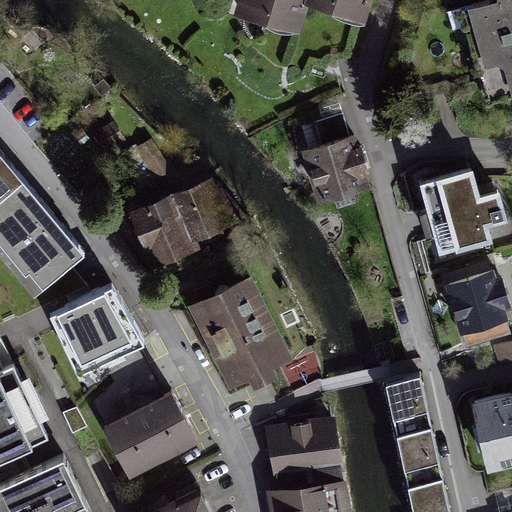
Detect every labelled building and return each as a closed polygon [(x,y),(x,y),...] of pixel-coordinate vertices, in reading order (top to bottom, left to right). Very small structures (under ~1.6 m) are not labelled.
[(296,49),(309,0),(245,0),(236,32),(296,49)] [(362,34),(371,0),(312,0),(307,19),(362,34)] [(511,0),(463,0),(459,1),(489,97),(511,88),(511,0)] [(362,176),(342,112),(315,120),(320,136),(302,142),(317,191),(362,176)] [(0,195),(23,176),(0,148),(0,195)] [(470,164),(421,178),(440,247),(489,233),(485,218),(503,213),(496,187),(478,192),(470,164)] [(0,247),(36,292),(86,252),(23,176),(0,195),(0,247)] [(229,222),(210,176),(133,209),(153,255),(229,222)] [(482,327),(510,320),(496,264),(452,275),(466,330),(482,327)] [(250,270),(191,301),(231,377),(290,346),(250,270)] [(139,318),(117,286),(33,343),(54,375),(139,318)] [(0,369),(13,363),(0,335),(0,369)] [(96,403),(131,468),(196,433),(169,384),(157,389),(139,348),(114,372),(117,379),(96,403)] [(45,433),(13,363),(0,369),(0,454),(12,449),(45,433)] [(383,376),(412,511),(451,511),(446,487),(436,439),(425,388),(421,368),(383,376)] [(511,394),(475,403),(489,465),(511,460),(511,394)] [(335,411),(269,423),(279,474),(345,462),(335,411)] [(91,511),(62,451),(0,481),(0,511),(91,511)] [(353,511),(348,471),(273,485),(278,511),(353,511)] [(214,511),(199,482),(142,511),(214,511)]
